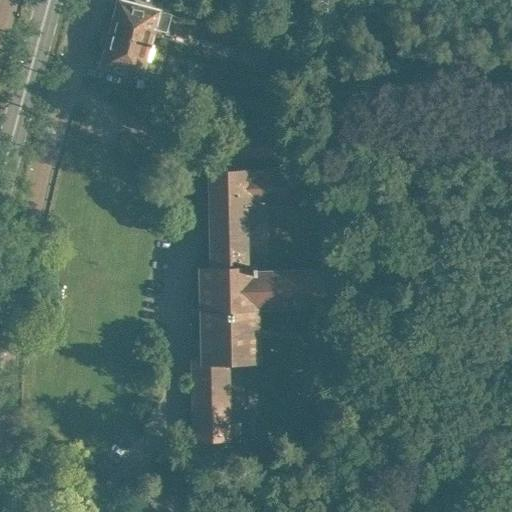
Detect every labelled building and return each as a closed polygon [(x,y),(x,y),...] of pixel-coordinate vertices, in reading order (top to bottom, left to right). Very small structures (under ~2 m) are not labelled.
[(118,0),(109,32),(148,42),(149,38),(155,40),(158,29),(166,31),(170,14),(118,0)] [(197,21),(193,35),(246,49),(250,35),(197,21)] [(157,75),(165,47),(148,42),(109,32),(101,65),(140,75),(140,74),(145,74),(143,88),(163,90),(183,93),(184,81),(170,79),(170,77),(157,75)] [(229,138),(229,155),(295,154),(295,137),(229,138)] [(288,201),(287,168),(209,170),(211,266),(200,267),(202,356),(192,356),(194,440),(228,439),(226,362),(257,361),(256,305),(338,303),(338,269),(255,271),(255,265),(245,265),(244,202),(288,201)]
